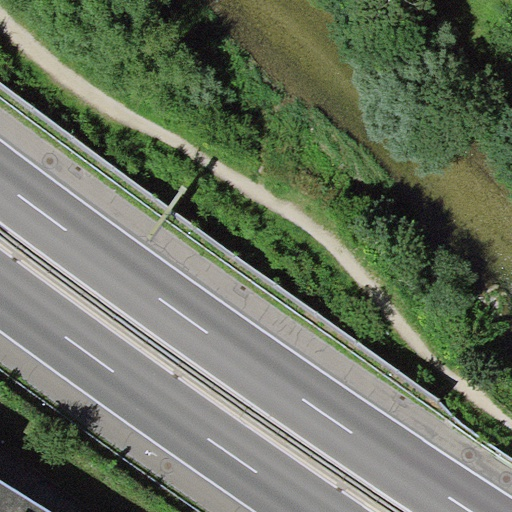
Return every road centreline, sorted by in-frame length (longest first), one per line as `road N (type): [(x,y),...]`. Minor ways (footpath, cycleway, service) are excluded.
road 1 (motorway): [(474,511),(0,177)]
road 2 (motorway): [(0,289),(315,511)]
